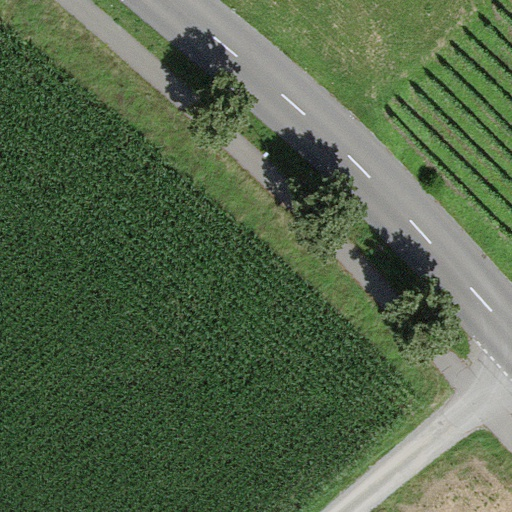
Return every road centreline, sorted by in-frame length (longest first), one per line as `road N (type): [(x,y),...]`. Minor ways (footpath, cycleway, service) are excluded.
road 1 (secondary): [(164,0),(511,329)]
road 2 (track): [(511,363),(341,511)]
